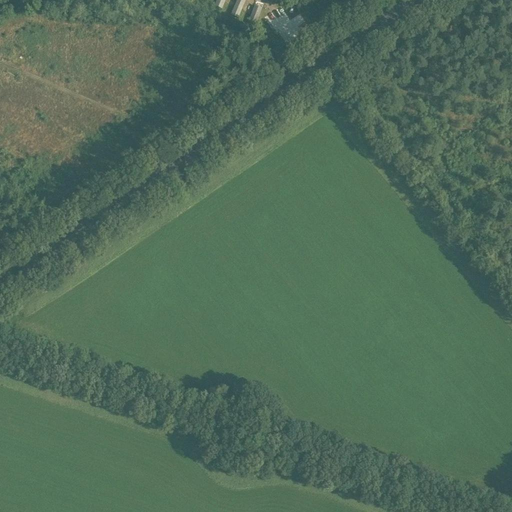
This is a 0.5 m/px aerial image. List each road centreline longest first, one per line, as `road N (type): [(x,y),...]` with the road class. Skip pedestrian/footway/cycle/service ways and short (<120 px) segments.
road 1 (track): [(463,511),(266,442),(267,425),(250,408),(233,407),(216,425),(0,345)]
road 2 (secondary): [(0,284),(415,0)]
road 3 (track): [(169,138),(0,256)]
road 4 (track): [(313,69),(298,54),(169,138)]
